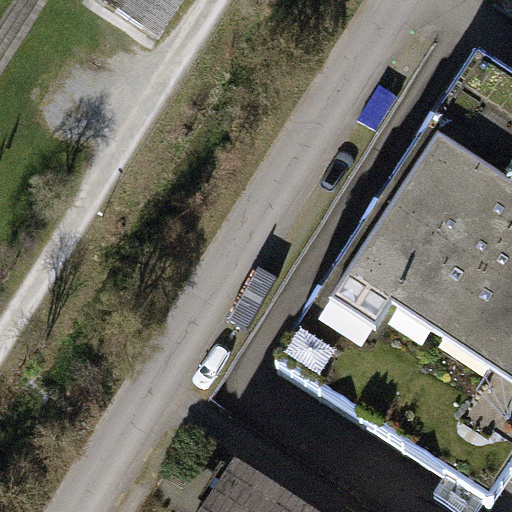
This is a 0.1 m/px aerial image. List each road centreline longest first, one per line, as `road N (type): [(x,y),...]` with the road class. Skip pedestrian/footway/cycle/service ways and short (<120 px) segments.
road 1 (track): [(401,0),(78,511)]
road 2 (track): [(215,0),(0,348)]
